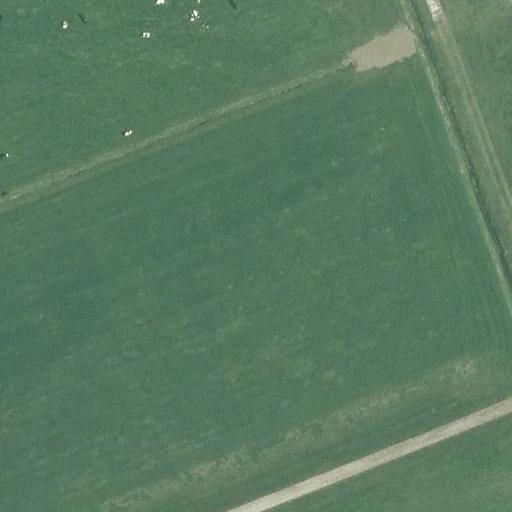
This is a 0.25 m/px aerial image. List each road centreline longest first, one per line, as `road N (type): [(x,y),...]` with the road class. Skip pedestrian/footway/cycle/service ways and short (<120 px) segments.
road 1 (track): [(244,511),(511,403)]
road 2 (track): [(511,207),(432,0)]
